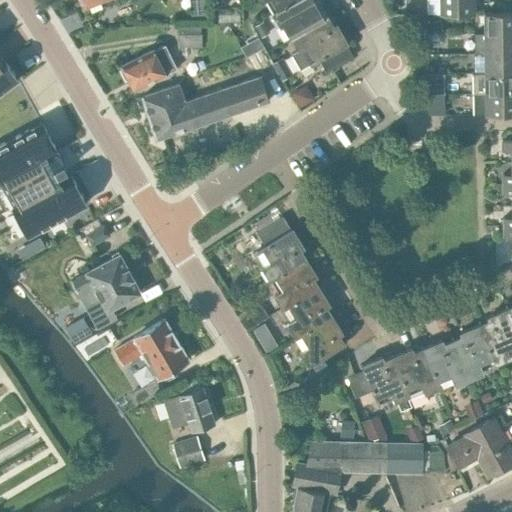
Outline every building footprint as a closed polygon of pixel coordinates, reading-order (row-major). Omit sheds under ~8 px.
[(80,0),(81,3),(85,4),(86,8),(89,7),(91,12),(102,8),(100,2),(104,0),(80,0)] [(271,12),(272,13),(295,0),(259,0),(261,2),(264,0),(265,0),(272,12),(271,12)] [(284,26),(291,39),(328,17),(318,0),(314,0),(313,0),(295,0),(272,13),(274,16),(280,27),(284,26)] [(425,0),(426,13),(441,13),(441,14),(445,14),(475,13),(474,0),(425,0)] [(511,12),(483,13),(484,33),(511,32),(511,12)] [(291,39),(298,51),(291,55),(300,69),(310,64),(319,59),(326,71),(352,55),(345,44),(347,42),(336,23),(333,25),(328,17),(291,39)] [(263,21),(254,26),(260,37),(269,32),(263,21)] [(201,47),(201,25),(190,24),(183,25),(177,26),(178,33),(178,47),(201,47)] [(511,32),(484,33),(484,53),(511,52),(511,32)] [(134,90),(176,69),(165,45),(154,51),(153,49),(121,65),(123,68),(120,69),(125,80),(128,79),(134,90)] [(0,92),(20,78),(0,52),(0,92)] [(511,52),(484,53),(485,72),(511,71),(511,52)] [(511,71),(485,72),(472,73),(472,93),(511,92),(511,71)] [(156,139),(258,104),(268,100),(260,76),(184,101),(178,84),(141,96),(156,139)] [(306,84),(292,92),(300,107),(314,98),(306,84)] [(472,114),(485,114),(511,113),(511,92),(472,93),(472,114)] [(78,203),(36,118),(0,138),(0,192),(20,233),(78,203)] [(511,150),(511,160),(511,140),(502,140),(502,150),(511,150)] [(511,173),(503,174),(503,184),(511,183),(511,173)] [(511,193),(511,183),(503,184),(503,193),(511,193)] [(265,245),(256,251),(264,263),(265,265),(262,267),(270,279),(274,277),(279,273),(302,260),(306,257),(300,249),(304,247),(292,228),(291,229),(290,227),(283,216),(282,216),(274,221),(259,231),(257,232),(264,243),(265,245)] [(103,225),(101,227),(85,235),(91,245),(109,236),(103,225)] [(39,237),(28,243),(33,253),(44,246),(39,237)] [(72,280),(79,293),(89,287),(88,286),(91,285),(105,311),(140,292),(138,289),(138,284),(136,280),(132,278),(119,253),(85,272),(85,273),(72,280)] [(274,277),(270,279),(278,293),(274,295),(282,308),(302,296),(319,286),(313,277),(317,275),(306,257),(302,260),(279,273),(274,277)] [(302,296),(282,308),(291,321),(288,323),(296,336),(301,333),(332,314),(327,306),(330,304),(319,286),(302,296)] [(249,313),(248,313),(256,324),(257,323),(268,316),(261,305),(249,313)] [(480,323),(478,324),(494,363),(494,364),(497,363),(510,357),(509,354),(511,352),(511,325),(505,308),(487,316),(488,320),(480,323)] [(301,333),(296,336),(303,348),(304,349),(301,352),(303,356),(309,365),(345,342),(340,334),(343,332),(332,314),(301,333)] [(157,376),(188,358),(165,319),(133,337),(134,338),(115,349),(123,363),(130,359),(133,363),(137,361),(139,365),(147,361),(157,376)] [(73,321),(64,326),(73,341),(82,336),(73,321)] [(461,336),(452,339),(469,379),(483,373),(483,372),(482,368),(494,363),(478,324),(459,332),(461,336)] [(271,333),(257,340),(263,351),(266,350),(277,343),(271,333)] [(422,347),(439,387),(440,387),(440,386),(453,381),(455,385),(469,379),(452,339),(443,343),(442,339),(422,347)] [(392,355),(409,395),(410,395),(409,394),(422,389),(424,393),(439,387),(422,347),(413,351),(412,347),(392,355)] [(364,369),(371,386),(372,391),(378,404),(379,403),(379,402),(392,397),(394,401),(409,395),(392,355),(383,359),(381,355),(361,364),(364,369)] [(364,369),(346,376),(355,398),(372,391),(371,386),(364,369)] [(176,394),(162,399),(171,428),(187,422),(191,431),(214,423),(201,386),(201,385),(197,379),(197,377),(173,387),(174,389),(176,394)] [(135,406),(160,390),(154,380),(129,395),(135,406)] [(378,414),(360,421),(369,441),(374,439),(385,435),(386,434),(378,414)] [(511,461),(511,453),(493,418),(470,430),(471,432),(447,445),(459,466),(482,453),(492,472),(511,461)] [(450,419),(437,425),(442,433),(454,427),(450,419)] [(341,420),(339,436),(352,437),(353,420),(341,420)] [(419,427),(406,432),(411,443),(414,443),(424,440),(419,427)] [(197,435),(172,443),(179,467),(204,459),(197,435)] [(324,511),(329,492),(336,493),(340,471),(420,472),(421,443),(414,443),(411,443),(386,442),(375,442),(310,441),(307,464),(295,462),(292,486),(296,487),(291,511),(324,511)]
